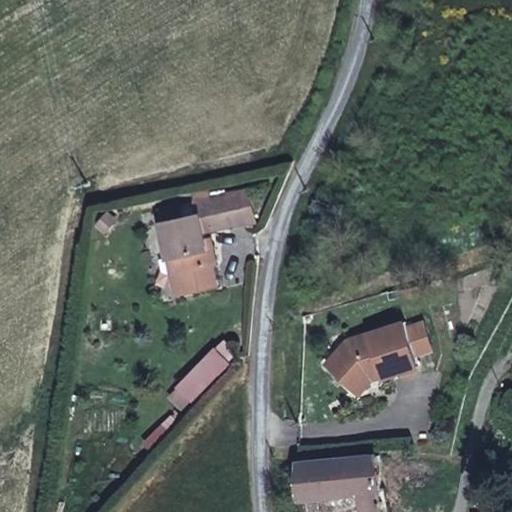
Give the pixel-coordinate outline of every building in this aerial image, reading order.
[(154,214),(164,249),(173,247),(178,265),(169,268),(175,290),(219,277),(214,260),(209,243),(203,240),(200,227),(253,212),(244,180),(189,195),(191,203),(154,214)] [(323,348),(315,358),(344,383),(359,366),(371,361),(374,370),(409,357),(393,312),(336,333),(339,342),(323,348)] [(336,333),(323,348),(339,342),(336,333)] [(244,354),(228,339),(171,398),(187,413),(244,354)] [(344,383),(350,388),(364,370),(374,370),(371,361),(359,366),(344,383)] [(354,505),(382,499),(373,448),(288,456),(292,492),(322,489),(353,485),(354,505)]
